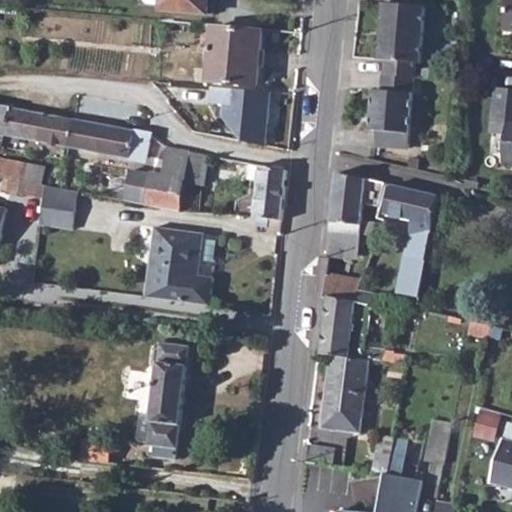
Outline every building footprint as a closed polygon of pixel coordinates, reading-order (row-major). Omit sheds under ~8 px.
[(163,5),(162,11),(215,15),(216,0),(144,0),(148,4),(163,5)] [(392,0),(392,6),(385,5),(380,61),(385,61),(418,64),(423,64),(427,9),(435,10),(435,0),(392,0)] [(214,28),(209,80),(260,85),(264,32),(214,28)] [(418,64),(385,61),(384,76),(416,79),(417,79),(418,64)] [(379,132),(412,134),(416,79),(384,76),(383,76),(382,92),(375,91),(371,131),(379,132)] [(272,94),(194,86),(193,106),(207,108),(206,121),(215,132),(229,134),(228,147),(266,155),(272,94)] [(508,162),(511,162),(511,89),(498,88),(494,133),(510,135),(508,162)] [(11,105),(0,103),(0,131),(6,133),(11,105)] [(11,105),(6,133),(41,140),(46,112),(11,105)] [(46,112),(41,140),(71,146),(76,118),(46,112)] [(76,118),(71,146),(137,158),(148,156),(152,132),(76,118)] [(379,132),(378,147),(410,149),(412,134),(379,132)] [(126,193),(125,199),(180,210),(186,181),(191,151),(168,147),(163,174),(151,172),(150,182),(134,179),(132,193),(126,193)] [(191,151),(186,181),(204,183),(208,154),(191,151)] [(0,169),(0,175),(4,176),(24,180),(41,183),(45,165),(3,157),(0,169)] [(260,165),(249,162),(248,172),(251,173),(251,179),(258,180),(260,165)] [(258,180),(254,216),(267,217),(283,219),(288,170),(260,165),(258,180)] [(338,171),(333,220),(362,224),(365,198),(371,199),(370,203),(382,206),(387,182),(338,171)] [(4,176),(3,186),(23,191),(24,180),(4,176)] [(24,180),(23,191),(41,194),(42,184),(41,183),(24,180)] [(440,194),(394,183),(387,214),(414,220),(411,238),(431,242),(440,194)] [(45,184),(42,207),(75,211),(77,190),(45,184)] [(42,207),(41,223),(73,227),(75,211),(42,207)] [(267,217),(266,232),(281,234),(283,219),(267,217)] [(333,220),(329,255),(350,259),(359,260),(359,258),(362,224),(333,220)] [(372,237),(377,238),(381,239),(385,223),(376,221),(372,237)] [(154,227),(145,297),(211,305),(213,278),(199,275),(204,233),(154,227)] [(329,255),(324,296),(329,297),(329,295),(357,300),(359,289),(362,279),(372,260),(359,258),(359,260),(355,278),(347,277),(350,259),(329,255)] [(359,289),(357,300),(372,303),(389,307),(390,299),(391,295),(359,289)] [(329,297),(326,325),(369,331),(372,303),(357,300),(329,295),(329,297)] [(390,299),(389,307),(408,311),(409,302),(390,299)] [(326,325),(323,354),(333,355),(372,360),(372,359),(386,361),(388,349),(367,346),(369,331),(326,325)] [(161,342),(149,445),(179,448),(191,345),(161,342)] [(333,355),(326,408),(333,409),(331,428),(362,432),(372,360),(333,355)] [(479,431),(500,434),(503,409),(482,407),(479,431)] [(326,408),(324,427),(331,428),(333,409),(326,408)] [(447,461),(456,421),(437,416),(427,457),(447,461)] [(382,450),(393,452),(398,429),(385,427),(382,450)] [(313,438),(311,453),(338,457),(340,442),(313,438)] [(511,440),(506,439),(494,482),(511,486),(511,440)] [(85,440),(83,459),(108,462),(111,442),(85,440)] [(389,478),(382,511),(417,511),(424,480),(389,473),(389,478)] [(343,511),(382,511),(389,478),(368,474),(364,498),(370,499),(368,511),(353,511),(344,511),(343,511)] [(439,501),(437,511),(458,511),(460,505),(439,501)]
